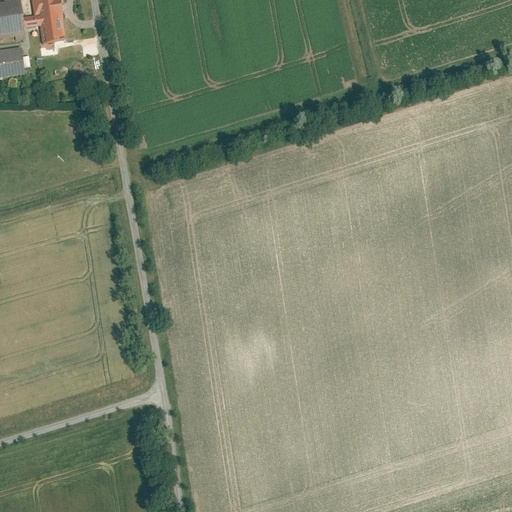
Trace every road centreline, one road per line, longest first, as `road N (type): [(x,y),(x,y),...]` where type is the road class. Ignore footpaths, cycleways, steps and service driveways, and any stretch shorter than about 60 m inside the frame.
road 1 (unclassified): [(90,0),(156,388)]
road 2 (unclassified): [(156,388),(0,435)]
road 3 (unclassified): [(156,388),(176,511)]
